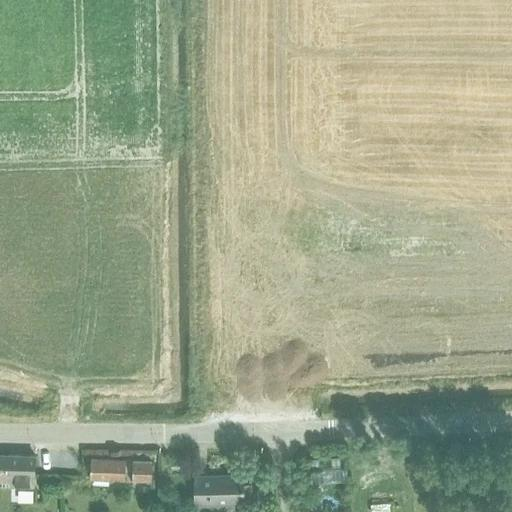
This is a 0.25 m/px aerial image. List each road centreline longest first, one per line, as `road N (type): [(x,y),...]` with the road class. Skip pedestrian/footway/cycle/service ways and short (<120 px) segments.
road 1 (tertiary): [(0,427),(281,428)]
road 2 (tertiary): [(281,428),(511,416)]
